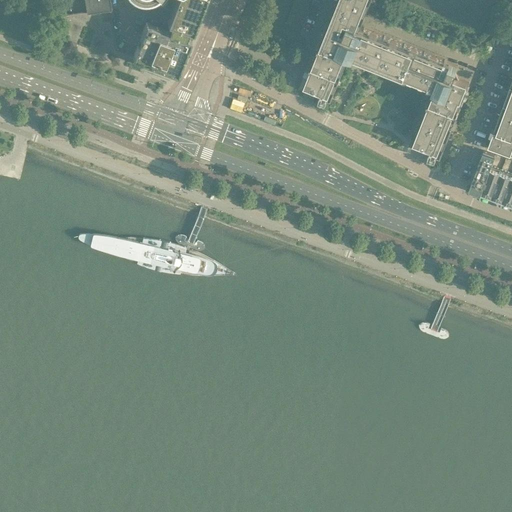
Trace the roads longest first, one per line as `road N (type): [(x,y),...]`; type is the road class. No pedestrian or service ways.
road 1 (unclassified): [(0,125),(511,313)]
road 2 (primary): [(175,143),(511,267)]
road 3 (primary): [(511,250),(191,123)]
road 4 (residential): [(450,184),(212,63)]
road 5 (primary): [(0,77),(175,143)]
road 6 (primary): [(173,117),(0,53)]
road 7 (residential): [(450,184),(511,29)]
